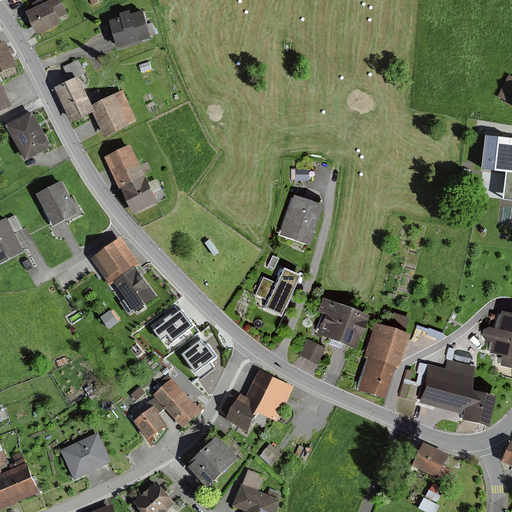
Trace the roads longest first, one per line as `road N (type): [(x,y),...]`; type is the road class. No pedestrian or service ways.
road 1 (residential): [(247,342),(224,397),(191,440),(58,511)]
road 2 (residential): [(0,7),(78,150),(135,228)]
road 3 (residential): [(387,415),(407,362),(497,306),(511,306)]
road 4 (residential): [(277,365),(330,207)]
road 5 (residential): [(135,228),(247,342)]
road 6 (residential): [(277,365),(387,415)]
